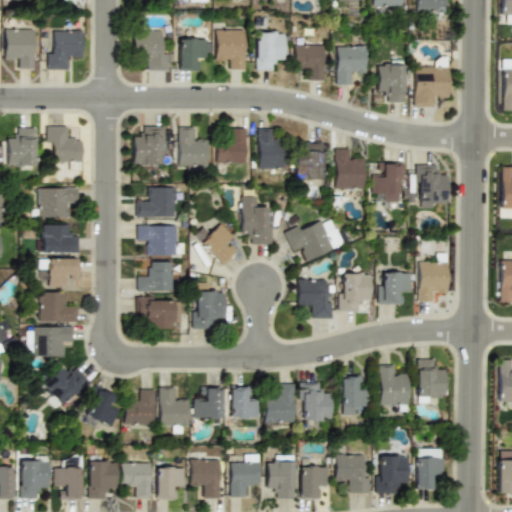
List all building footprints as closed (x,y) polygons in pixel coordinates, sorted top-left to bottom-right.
[(413,0),(413,11),(443,10),(442,0),(413,0)] [(511,0),(497,0),(498,16),(511,15),(511,0)] [(31,69),(31,29),(1,29),(1,59),(16,60),(15,69),(31,69)] [(212,30),(212,60),(227,60),(227,70),(242,69),(241,29),(212,30)] [(45,70),(66,69),(65,57),(80,57),(80,30),(50,31),(50,53),(44,54),(45,70)] [(144,70),(166,70),(166,53),(159,53),(159,30),(130,30),(130,57),(144,57),(144,70)] [(252,33),(253,70),(272,70),(272,60),(281,60),(281,32),(252,33)] [(176,39),(176,71),(197,71),(197,59),(204,59),(204,38),(176,39)] [(321,80),(320,45),(291,45),(291,67),(305,67),(306,80),(321,80)] [(362,46),(332,46),(333,85),(348,84),(348,72),(362,72),(362,46)] [(373,92),(383,92),(383,102),(401,102),(402,65),(374,64),(373,92)] [(432,106),(432,97),(446,97),(446,66),(410,67),(411,107),(432,106)] [(499,110),(511,111),(511,98),(511,67),(499,67),(499,110)] [(79,138),(64,138),(64,126),(43,126),(43,143),(49,143),(49,161),(78,162),(79,138)] [(161,126),(139,126),(139,136),(130,136),(129,164),(160,164),(161,126)] [(4,138),(4,166),(32,165),(32,127),(12,128),(12,138),(4,138)] [(175,127),(174,165),(204,166),(204,140),(190,140),(190,127),(175,127)] [(213,163),(241,163),(242,128),(224,128),(223,140),(213,140),(213,163)] [(255,169),(280,168),(279,137),(268,138),(268,128),(254,128),(255,169)] [(319,142),(302,142),(302,148),(292,149),(292,179),(320,179),(319,142)] [(347,148),(332,148),(331,188),(360,189),(361,158),(346,158),(347,148)] [(368,174),(368,193),(381,194),(381,202),(397,202),(398,163),(375,162),(375,174),(368,174)] [(435,165),(412,164),(412,182),(416,182),(416,208),(430,208),(430,203),(444,204),(444,175),(434,174),(435,165)] [(511,167),(498,167),(497,209),(511,209),(511,168),(511,167)] [(73,187),(34,188),(35,218),(65,217),(64,203),(74,202),(73,187)] [(171,187),(145,187),(145,201),(132,201),(132,217),(171,217),(171,187)] [(265,207),(253,207),(253,197),(238,196),(237,235),(248,235),(247,244),(269,244),(269,227),(265,227),(265,207)] [(341,245),(329,217),(298,230),(296,225),(281,232),(289,251),(298,247),(303,261),(341,245)] [(230,236),(216,223),(206,233),(199,227),(190,237),(220,265),(233,251),(224,243),(230,236)] [(74,253),(75,233),(64,233),(64,224),(38,224),(38,253),(74,253)] [(142,255),(172,255),(173,226),(133,225),(133,240),(143,241),(142,255)] [(76,258),(35,259),(35,270),(44,269),(44,287),(65,286),(64,279),(76,279),(76,258)] [(133,276),(134,292),(169,291),(168,261),(145,262),(146,276),(133,276)] [(414,301),(429,301),(429,292),(443,292),(444,262),(415,262),(414,301)] [(501,262),(511,262),(511,287),(510,287),(510,302),(500,302),(501,262)] [(399,304),(400,292),(407,292),(407,273),(379,272),(379,285),(374,285),(374,304),(399,304)] [(367,273),(335,274),(336,311),(355,311),(355,300),(367,300),(367,273)] [(294,305),(308,305),(308,318),(329,318),(329,302),(323,302),(323,279),(294,279),(294,305)] [(74,321),(74,305),(61,306),(61,292),(35,292),(35,321),(74,321)] [(169,327),(169,322),(177,322),(177,298),(133,299),(133,327),(169,327)] [(70,326),(31,327),(31,356),(61,355),(60,342),(70,341),(70,326)] [(414,396),(442,396),(441,369),(432,369),(432,359),(413,359),(414,396)] [(511,402),(499,402),(499,398),(498,398),(498,394),(500,394),(500,361),(510,361),(510,376),(511,376),(511,402)] [(391,365),(375,365),(376,405),(405,404),(405,373),(391,374),(391,365)] [(72,366),(64,372),(59,366),(38,385),(59,407),(86,381),(72,366)] [(297,420),(327,420),(327,393),(318,393),(318,383),(298,382),(297,420)] [(261,422),(290,423),(290,384),(275,383),(275,397),(262,397),(261,422)] [(227,386),(226,417),(254,418),(255,401),(245,400),(245,387),(227,386)] [(80,415),(108,427),(116,409),(105,405),(110,394),(93,387),(80,415)] [(156,425),(169,425),(169,433),(177,432),(177,426),(185,426),(185,399),(171,400),(171,387),(155,387),(156,425)] [(190,399),(189,418),(217,419),(218,388),(197,387),(197,399),(190,399)] [(151,389),(136,389),(136,400),(121,400),(121,424),(150,424),(151,389)] [(414,457),(438,457),(438,449),(414,450),(414,457)] [(226,497),(242,497),(242,485),(256,484),(255,454),(240,454),(241,462),(226,463),(226,497)] [(361,478),(360,454),(331,455),(331,481),(345,481),(345,493),(366,493),(366,478),(361,478)] [(404,455),(375,456),(376,476),(372,476),(372,493),(395,492),(395,483),(405,483),(404,455)] [(441,459),(413,458),(412,489),(432,489),(432,481),(440,481),(441,459)] [(215,498),(216,459),(186,459),(185,485),(200,486),(200,498),(215,498)] [(16,461),(16,498),(35,498),(35,487),(44,487),(44,460),(16,461)] [(112,461),(84,461),(84,498),(103,499),(103,488),(112,488),(112,461)] [(498,461),(511,461),(511,490),(508,490),(507,493),(498,493),(498,468),(497,468),(497,466),(498,466),(498,461)] [(117,485),(132,485),(132,498),(147,498),(147,462),(117,463),(117,485)] [(262,490),(273,490),(273,498),(290,498),(291,462),(263,462),(262,490)] [(0,498),(9,499),(9,467),(0,466),(0,498)] [(295,466),(295,498),(317,498),(317,487),(324,486),(324,466),(295,466)] [(152,468),(152,499),(172,498),(172,487),(180,486),(180,467),(152,468)] [(56,498),(77,499),(77,468),(50,468),(49,485),(56,485),(56,498)]
